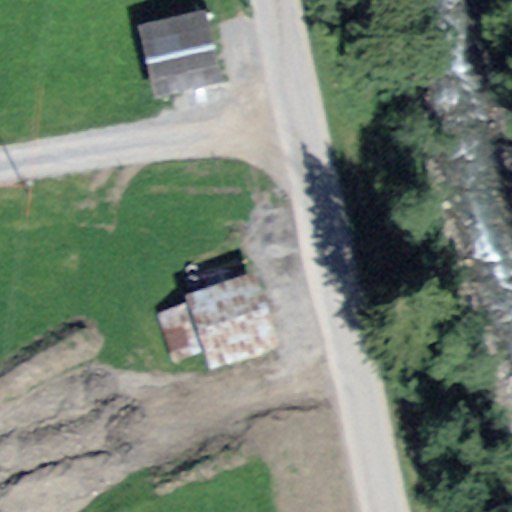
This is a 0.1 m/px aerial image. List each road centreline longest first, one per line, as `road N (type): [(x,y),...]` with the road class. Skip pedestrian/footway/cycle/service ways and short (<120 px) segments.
road 1 (tertiary): [(388,511),(283,0)]
road 2 (track): [(0,164),(306,102)]
